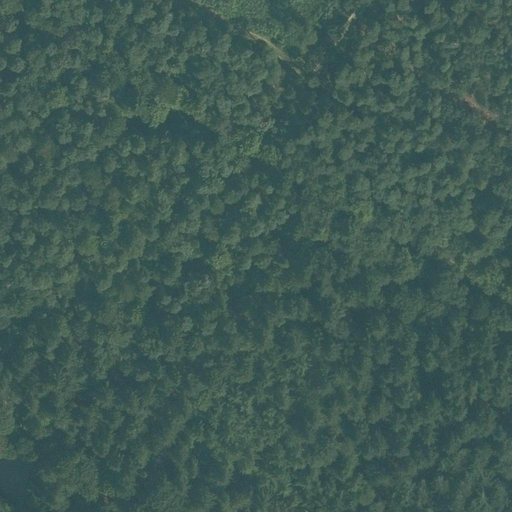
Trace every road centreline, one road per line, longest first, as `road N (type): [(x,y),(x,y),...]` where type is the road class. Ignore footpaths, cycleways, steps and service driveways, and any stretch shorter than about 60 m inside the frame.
road 1 (secondary): [(511,284),(19,0)]
road 2 (track): [(312,68),(429,117),(511,180)]
road 3 (track): [(166,0),(312,68)]
